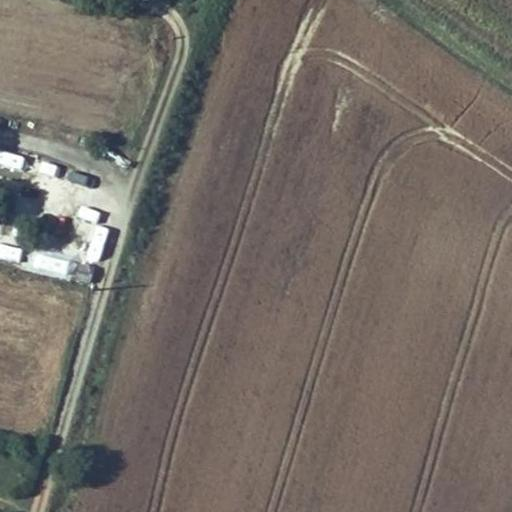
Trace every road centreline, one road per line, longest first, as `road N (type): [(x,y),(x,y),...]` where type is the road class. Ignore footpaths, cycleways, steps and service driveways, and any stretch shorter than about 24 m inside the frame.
road 1 (unclassified): [(37,511),(123,213)]
road 2 (track): [(123,213),(181,44),(172,15),(142,0)]
road 3 (unclassified): [(0,132),(83,155),(113,181),(123,213)]
